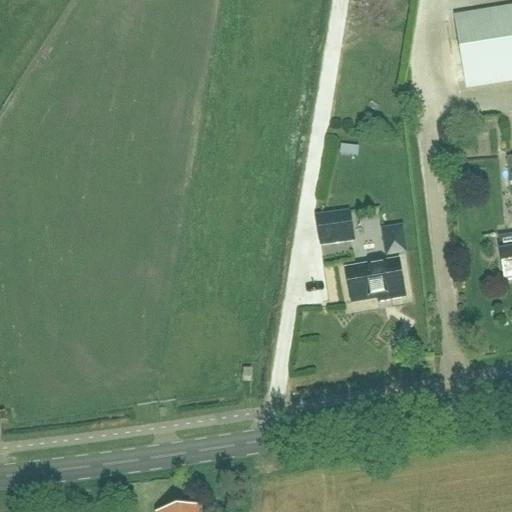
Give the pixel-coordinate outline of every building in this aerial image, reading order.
[(466,92),(511,84),(511,10),(454,20),(466,92)] [(318,234),(321,248),(354,243),(350,214),(316,219),(318,234)] [(408,255),(404,230),(383,233),(387,258),(408,255)] [(506,283),(511,281),(511,238),(499,240),(506,283)] [(379,305),(405,300),(399,265),(346,274),(352,305),(378,301),(379,305)]
